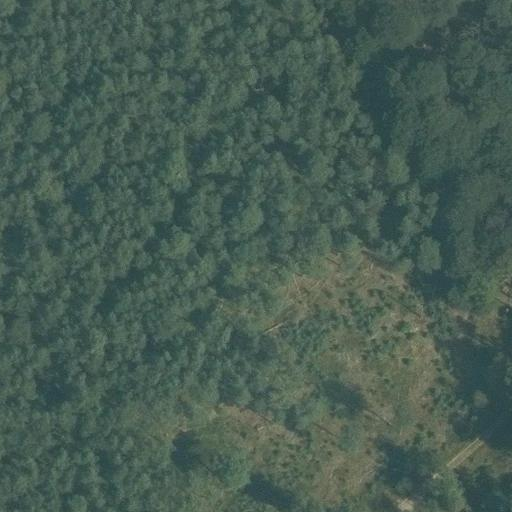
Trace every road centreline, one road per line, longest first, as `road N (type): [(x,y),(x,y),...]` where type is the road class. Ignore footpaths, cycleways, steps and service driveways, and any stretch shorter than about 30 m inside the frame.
road 1 (track): [(511,222),(419,0)]
road 2 (track): [(397,511),(511,412)]
